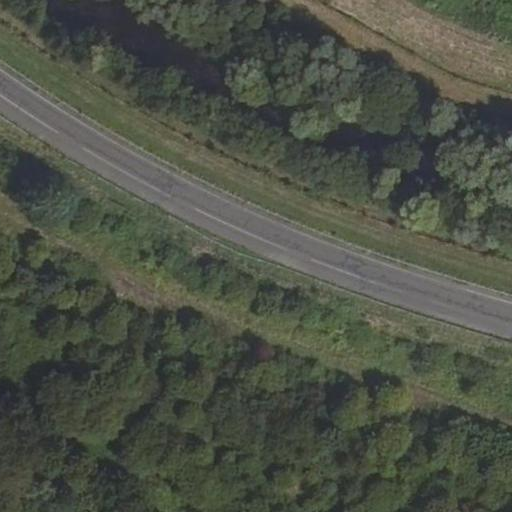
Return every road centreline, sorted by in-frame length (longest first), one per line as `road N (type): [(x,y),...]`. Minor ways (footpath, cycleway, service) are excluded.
road 1 (motorway): [(0,96),(173,204),(311,263),(511,327)]
road 2 (track): [(0,216),(146,301),(511,415)]
